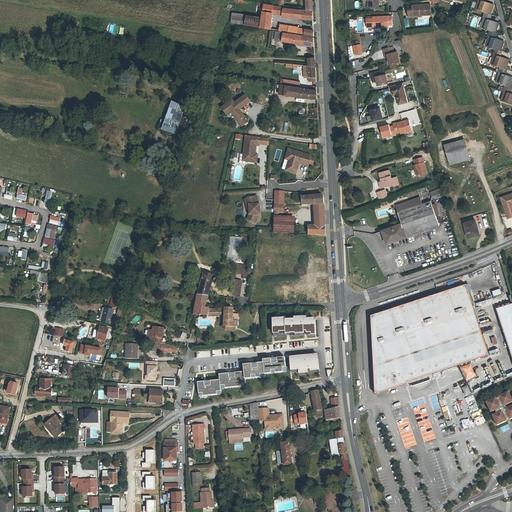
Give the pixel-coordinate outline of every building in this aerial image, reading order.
[(476,9),(485,12),(490,14),(494,5),(484,1),(484,0),(478,0),(477,3),(478,3),(476,9)] [(264,7),(263,12),(273,14),(274,6),(264,4),(264,7)] [(409,11),(409,16),(419,15),(431,15),(431,5),(413,6),(413,10),(409,11)] [(283,15),(284,8),(284,7),(274,6),(273,14),(275,14),(275,15),(283,16),(283,15)] [(313,11),(284,8),(283,15),(288,15),(288,17),(313,20),(313,11)] [(490,14),(485,12),(483,17),(484,18),(483,21),(483,22),(482,27),(490,30),(496,32),(499,23),(489,20),(491,14),(490,14)] [(246,25),(247,15),(233,13),(231,23),(246,25)] [(263,17),(247,15),(246,25),(261,27),(263,18),(263,17)] [(373,17),(373,18),(373,27),(383,27),(382,25),(392,25),(392,16),(373,17)] [(272,19),(263,18),(261,27),(261,28),(271,29),(272,19)] [(362,18),(348,19),(349,27),(357,26),(357,33),(363,32),(362,18)] [(297,34),(298,28),(299,27),(281,24),(279,31),(297,34)] [(496,32),(490,30),(488,36),(489,36),(488,40),(489,40),(487,46),(495,48),(501,50),(504,41),(494,38),(496,32)] [(314,38),(284,33),(283,41),(314,46),(314,38)] [(363,53),(361,45),(361,44),(354,46),(356,55),(363,53)] [(384,49),(385,55),(388,54),(388,57),(391,69),(396,68),(395,63),(400,62),(397,52),(395,52),(393,47),(384,49)] [(501,50),(495,48),(493,54),(494,54),(493,58),(494,58),(492,64),(500,67),(506,69),(509,60),(499,56),(501,51),(501,50)] [(316,81),(315,66),(309,65),(304,65),(304,76),(306,76),(307,78),(309,78),(309,81),(316,81)] [(506,69),(500,67),(498,72),(499,73),(498,76),(499,77),(497,82),(505,85),(511,87),(511,83),(511,77),(504,74),(506,69)] [(384,70),(376,72),(377,76),(376,77),(377,81),(378,85),(378,86),(388,83),(388,82),(385,70),(384,70)] [(403,85),(392,88),(393,94),(396,94),(399,104),(407,102),(403,85)] [(511,87),(505,85),(503,91),(504,91),(503,95),(504,95),(502,100),(511,104),(511,93),(509,93),(511,87)] [(317,91),(286,86),(285,95),(317,99),(317,91)] [(230,112),(238,122),(245,117),(239,110),(250,102),(245,95),(234,103),(232,100),(222,108),(226,115),(230,112)] [(172,102),(170,109),(179,112),(181,105),(172,102)] [(369,122),(383,118),(380,108),(371,110),(372,115),(367,116),(369,122)] [(183,114),(179,112),(170,109),(163,130),(175,134),(183,114)] [(245,117),(238,122),(242,126),(248,122),(245,117)] [(383,137),(388,136),(392,135),(392,136),(396,135),(400,134),(400,132),(406,130),(406,132),(412,130),(409,120),(397,123),(397,122),(393,124),(393,126),(390,127),(389,125),(380,127),(383,137)] [(259,144),(269,145),(270,139),(266,138),(246,136),(244,153),(247,153),(246,161),(249,162),(254,162),(255,154),(254,154),(254,149),(256,150),(256,145),(257,142),(259,142),(259,144)] [(464,140),(446,145),(451,164),(469,159),(464,140)] [(289,149),(287,155),(291,156),(289,160),(286,170),(296,173),(299,163),(298,162),(298,161),(309,164),(312,165),(314,158),(311,157),(311,156),(289,149)] [(423,157),(414,159),(417,170),(415,171),(417,176),(427,174),(423,157)] [(379,173),(382,182),(383,187),(393,184),(394,186),(399,184),(397,177),(391,178),(389,170),(379,173)] [(440,189),(430,192),(432,197),(435,199),(442,197),(440,189)] [(377,192),(380,199),(387,197),(385,190),(377,192)] [(325,216),(323,195),(316,196),(316,192),(302,192),(302,193),(302,194),(300,194),(300,196),(302,195),(302,206),(314,205),(320,205),(320,209),(320,214),(322,216),(325,216)] [(511,193),(501,197),(508,219),(511,217),(511,193)] [(256,196),(246,199),(248,205),(249,205),(250,214),(249,215),(247,219),(255,223),(258,218),(257,215),(260,214),(259,204),(258,204),(258,200),(256,196)] [(275,200),(275,206),(283,206),(284,197),(275,197),(275,200)] [(439,226),(435,215),(432,205),(430,201),(422,204),(420,198),(397,206),(399,212),(398,212),(402,224),(383,231),(387,244),(439,226)] [(314,205),(315,226),(325,226),(325,216),(322,216),(320,214),(320,209),(320,205),(314,205)] [(25,219),(27,211),(17,209),(16,217),(25,219)] [(295,217),(279,216),(274,216),(274,225),(274,230),(274,233),(294,234),(295,217)] [(475,220),(465,223),(469,237),(479,234),(475,220)] [(326,235),(325,226),(315,226),(309,226),(309,235),(326,235)] [(300,260),(300,269),(312,269),(312,264),(327,264),(327,256),(313,256),(313,249),(302,249),(302,260),(300,260)] [(249,279),(250,267),(237,265),(237,273),(244,274),(244,278),(249,279)] [(38,280),(40,273),(31,270),(30,273),(32,273),(34,274),(33,278),(38,280)] [(40,272),(40,273),(38,280),(37,281),(45,283),(48,274),(40,272)] [(199,293),(198,295),(208,296),(210,290),(211,287),(215,275),(205,272),(199,293)] [(329,302),(328,275),(313,276),(314,284),(318,284),(318,302),(329,302)] [(371,317),(373,353),(379,370),(382,380),(375,383),(375,394),(407,384),(406,382),(412,381),(414,387),(429,382),(427,376),(432,374),(489,355),(466,285),(371,317)] [(131,291),(132,288),(125,286),(121,299),(119,307),(120,308),(124,309),(126,305),(131,291)] [(276,286),(276,296),(282,296),(282,302),(305,303),(306,291),(292,291),(292,287),(276,286)] [(502,294),(500,289),(492,292),(494,297),(502,294)] [(208,315),(209,309),(209,308),(205,307),(208,296),(198,295),(195,315),(208,315)] [(511,304),(496,309),(511,357),(511,304)] [(121,318),(124,309),(120,308),(116,317),(112,316),(114,310),(106,308),(102,322),(118,326),(121,318)] [(234,309),(234,308),(225,308),(216,309),(209,309),(208,315),(208,316),(218,316),(218,315),(225,315),(224,326),(226,326),(236,326),(238,326),(238,315),(233,314),(234,309)] [(295,320),(289,320),(290,334),(290,336),(304,336),(304,331),(307,331),(307,335),(316,335),(315,319),(303,320),(303,318),(295,318),(295,320)] [(287,332),(286,320),(286,319),(273,319),(274,336),(286,336),(286,334),(286,332),(287,332)] [(107,345),(111,346),(112,340),(108,339),(108,342),(105,342),(109,328),(101,326),(100,331),(95,329),(93,337),(96,337),(95,342),(107,345)] [(152,330),(151,336),(153,336),(152,341),(159,343),(162,343),(164,328),(154,327),(153,330),(152,330)] [(66,351),(71,353),(74,343),(66,340),(64,346),(67,347),(66,351)] [(138,344),(134,344),(127,344),(126,344),(125,358),(135,359),(135,355),(138,355),(138,344)] [(379,370),(373,353),(375,383),(382,380),(379,370)] [(318,355),(310,356),(311,364),(310,364),(310,367),(308,367),(308,366),(307,358),(291,360),(292,371),(300,370),(300,372),(300,373),(308,372),(308,369),(311,369),(311,370),(319,369),(318,355)] [(264,362),(265,374),(287,372),(285,357),(277,358),(277,359),(278,363),(272,363),(271,360),(271,359),(263,360),(263,362),(264,362)] [(157,372),(158,362),(146,361),(146,366),(148,367),(148,371),(148,376),(148,380),(156,381),(156,377),(157,377),(157,374),(157,372)] [(241,383),(246,383),(246,379),(252,378),(252,375),(256,375),(256,378),(261,377),(261,375),(265,374),(264,362),(263,362),(257,363),(258,367),(252,368),(252,364),(247,364),(243,364),(244,371),(235,372),(235,377),(229,378),(229,373),(219,374),(220,380),(210,381),(211,385),(205,386),(205,381),(198,382),(199,397),(217,395),(217,392),(221,391),(221,386),(225,385),(225,388),(242,386),(241,383)] [(75,367),(67,366),(67,371),(64,370),(63,375),(73,377),(75,367)] [(406,382),(407,384),(407,386),(409,387),(411,388),(413,388),(415,388),(417,389),(419,389),(421,388),(422,388),(424,387),(426,386),(428,385),(429,384),(431,382),(432,380),(433,378),(433,377),(432,374),(427,376),(429,382),(414,387),(412,381),(406,382)] [(51,390),(49,389),(50,379),(42,378),(41,389),(38,389),(37,396),(50,397),(51,390)] [(464,395),(470,393),(466,383),(460,385),(464,395)] [(108,399),(127,399),(127,392),(119,392),(119,389),(108,389),(108,399)] [(150,402),(163,403),(163,391),(151,390),(150,402)] [(323,412),(318,390),(311,392),(315,413),(323,412)] [(492,415),(497,426),(507,421),(507,420),(509,418),(510,419),(511,418),(511,406),(511,407),(509,404),(511,402),(511,398),(509,392),(499,396),(499,397),(497,399),(496,398),(486,402),(491,412),(495,410),(497,413),(492,415)] [(341,418),(338,398),(332,398),(333,409),(326,410),(325,411),(326,420),(341,418)] [(259,419),(259,409),(258,402),(250,404),(251,419),(259,419)] [(10,408),(1,407),(0,409),(0,422),(7,424),(10,408)] [(269,408),(259,409),(259,419),(259,420),(265,420),(266,422),(267,422),(268,427),(273,427),(278,427),(278,428),(284,428),(283,415),(275,415),(275,416),(269,417),(269,415),(269,408)] [(98,422),(97,409),(78,409),(79,423),(98,422)] [(112,412),(111,422),(113,422),(112,432),(112,433),(119,433),(120,422),(123,422),(129,423),(130,413),(112,412)] [(306,423),(306,412),(293,413),(293,424),(306,423)] [(45,425),(51,432),(52,431),(57,436),(65,430),(59,424),(62,421),(56,415),(45,425)] [(405,449),(416,445),(408,417),(396,421),(405,449)] [(194,444),(196,444),(204,444),(205,443),(204,428),(205,428),(205,424),(193,425),(194,444)] [(251,429),(242,429),(243,431),(241,431),(240,430),(229,430),(230,441),(235,440),(243,440),(243,437),(251,436),(251,429)] [(341,454),(346,453),(342,430),(337,431),(338,439),(338,441),(331,443),(333,455),(341,454)] [(291,457),(289,442),(288,440),(282,441),(283,443),(282,443),(283,451),(278,452),(279,458),(284,458),(284,465),(294,464),(293,457),(291,457)] [(177,461),(177,452),(177,448),(177,443),(165,443),(165,461),(177,461)] [(155,451),(146,451),(146,453),(146,459),(146,463),(151,463),(155,463),(155,451)] [(56,468),(56,472),(56,477),(55,477),(55,481),(64,481),(64,477),(65,477),(65,468),(56,468)] [(351,480),(349,469),(343,471),(345,481),(351,480)] [(32,479),(32,475),(32,470),(23,470),(23,480),(24,480),(24,484),(33,483),(33,479),(32,479)] [(117,471),(104,471),(104,485),(105,485),(105,488),(116,488),(116,485),(118,484),(117,471)] [(193,473),(194,485),(202,484),(201,473),(193,473)] [(151,477),(146,477),(146,483),(146,489),(146,490),(155,489),(155,477),(151,477)] [(71,486),(76,486),(79,486),(79,494),(88,494),(88,492),(96,492),(96,491),(97,491),(97,479),(89,479),(89,480),(79,480),(79,478),(71,479),(71,486)] [(64,485),(64,481),(55,481),(55,485),(56,485),(56,490),(56,494),(65,494),(65,485),(64,485)] [(34,487),(33,483),(24,484),(24,488),(23,488),(24,497),(33,497),(33,492),(32,487),(34,487)] [(195,509),(213,507),(212,500),(211,492),(210,492),(210,488),(202,489),(202,493),(201,493),(202,503),(194,503),(195,509)] [(183,511),(182,493),(168,493),(168,505),(167,505),(166,511),(183,511)] [(90,497),(90,507),(98,507),(98,497),(90,497)] [(2,500),(2,511),(4,511),(13,511),(13,499),(2,500)] [(152,501),(147,501),(147,507),(147,511),(156,511),(156,501),(152,501)]
